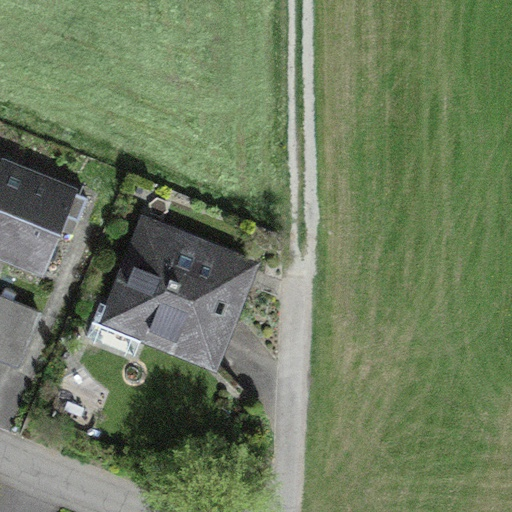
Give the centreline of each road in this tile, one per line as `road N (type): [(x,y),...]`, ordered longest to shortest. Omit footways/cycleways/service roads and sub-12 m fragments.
road 1 (track): [(304,322),(303,0)]
road 2 (residential): [(304,322),(294,511)]
